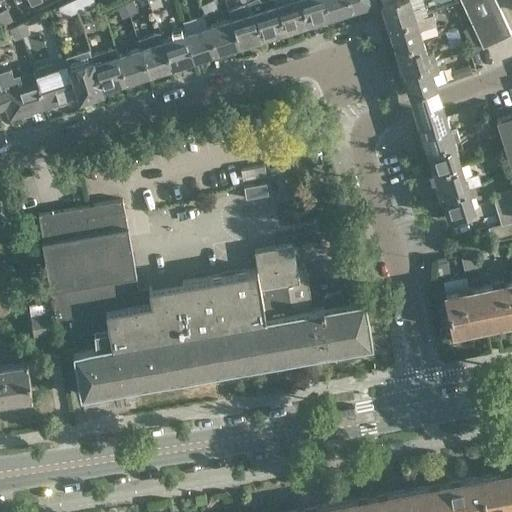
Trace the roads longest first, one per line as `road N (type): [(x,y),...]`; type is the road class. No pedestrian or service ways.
road 1 (primary): [(0,475),(427,411)]
road 2 (residential): [(0,167),(331,56),(344,100)]
road 3 (residential): [(427,411),(407,300),(361,150),(366,124)]
road 4 (unclassified): [(366,124),(511,70)]
